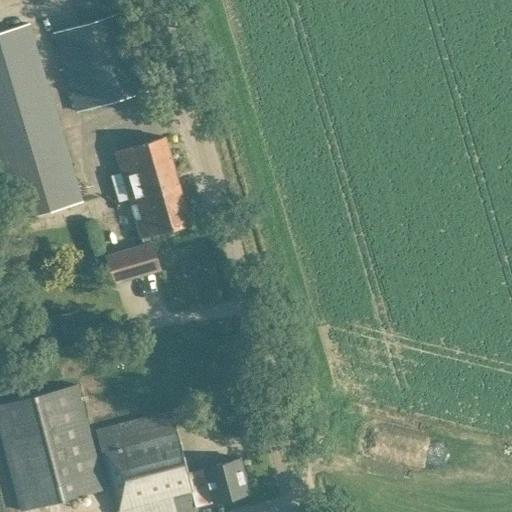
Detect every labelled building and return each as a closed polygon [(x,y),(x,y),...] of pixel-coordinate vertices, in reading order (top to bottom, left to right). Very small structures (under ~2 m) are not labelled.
[(78,110),(127,96),(146,90),(123,12),(55,32),(78,110)] [(81,202),(28,23),(0,31),(0,162),(17,220),(81,202)] [(148,235),(170,228),(189,223),(164,137),(117,151),(144,244),(106,255),(113,282),(159,269),(151,242),(150,243),(148,235)] [(0,436),(20,510),(103,489),(87,429),(75,383),(57,387),(0,402),(0,436)] [(119,511),(190,511),(197,510),(196,506),(248,493),(239,458),(187,471),(171,410),(151,415),(96,430),(111,485),(112,485),(119,511)]
